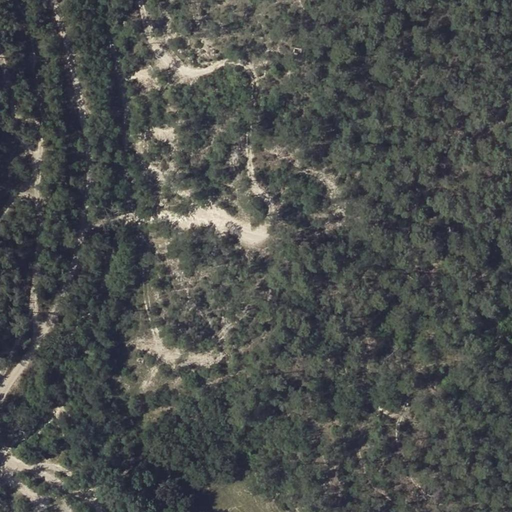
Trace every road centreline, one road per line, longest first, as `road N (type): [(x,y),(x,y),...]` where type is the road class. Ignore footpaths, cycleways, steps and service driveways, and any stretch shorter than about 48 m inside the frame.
road 1 (track): [(0,400),(52,314),(88,206),(87,154),(55,0)]
road 2 (track): [(110,511),(73,474),(18,456),(0,438)]
